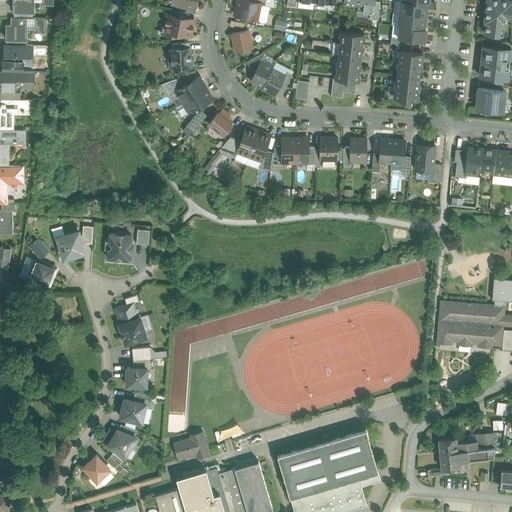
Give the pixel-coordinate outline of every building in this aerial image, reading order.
[(13,0),(13,10),(14,10),(33,10),(34,10),(34,0),(35,0),(42,0),(42,2),(53,2),(52,0),(13,0)] [(249,0),(237,0),(235,14),(243,16),(244,17),(248,18),(249,17),(257,19),(260,4),(261,2),(249,0)] [(373,0),(358,0),(358,4),(357,11),(372,13),(373,0)] [(427,3),(403,0),(402,0),(400,0),(399,12),(425,15),(427,3)] [(511,0),(486,0),(485,20),(486,20),(485,32),(503,34),(504,26),(504,18),(505,18),(511,19),(511,0)] [(194,19),(176,15),(177,9),(172,8),(171,14),(167,13),(165,24),(168,24),(166,34),(177,37),(178,33),(190,35),(194,19)] [(425,15),(399,12),(398,25),(426,28),(424,27),(425,15)] [(14,17),(11,17),(11,25),(7,25),(6,38),(7,38),(26,38),(27,38),(27,28),(35,28),(35,30),(46,30),(46,18),(33,17),(14,17)] [(285,29),(286,20),(275,18),(274,28),(285,29)] [(426,28),(398,25),(400,25),(398,37),(409,38),(424,40),(426,28)] [(248,29),(232,33),(236,51),(252,47),(248,29)] [(364,33),(341,31),(340,36),(341,37),(341,43),(361,45),(362,40),(364,38),(364,33)] [(409,38),(398,37),(392,36),(391,42),(409,44),(409,38)] [(341,43),(339,42),(339,47),(340,49),(339,55),(360,57),(360,51),(362,50),(363,45),(361,45),(341,43)] [(26,44),(7,43),(4,43),(4,54),(6,54),(6,59),(15,59),(15,71),(23,71),(23,55),(32,55),(33,44),(26,44)] [(480,73),(507,75),(510,45),(483,43),(480,73)] [(172,49),(170,49),(170,54),(168,54),(168,61),(171,61),(171,66),(178,66),(178,68),(179,68),(178,67),(184,66),(184,67),(185,67),(185,65),(191,65),(191,59),(192,59),(192,58),(191,58),(191,55),(192,54),(191,54),(190,48),(189,48),(172,49)] [(423,53),(399,50),(399,55),(400,56),(399,62),(420,64),(420,59),(422,57),(423,53)] [(262,52),(246,61),(250,68),(255,70),(261,60),(263,62),(265,58),(262,52)] [(360,57),(339,55),(339,60),(337,62),(336,67),(338,67),(358,69),(360,69),(361,64),(359,63),(360,57)] [(15,59),(6,59),(3,59),(3,71),(15,71),(15,59)] [(263,62),(261,60),(255,70),(250,80),(263,86),(273,68),(273,67),(263,62)] [(399,62),(398,61),(397,66),(399,68),(398,74),(418,76),(419,71),(421,69),(421,64),(420,64),(399,62)] [(358,69),(338,67),(337,72),(336,73),(335,78),(345,79),(357,81),(359,81),(359,76),(358,74),(358,69)] [(273,68),(263,86),(262,87),(275,94),(280,83),(285,74),(284,74),(273,68)] [(285,74),(280,83),(286,86),(292,73),(286,70),(284,74),(285,74)] [(3,71),(2,71),(2,78),(0,77),(0,93),(1,93),(19,93),(19,83),(33,83),(33,71),(23,71),(15,71),(3,71)] [(418,76),(398,74),(397,79),(396,81),(395,86),(397,86),(417,88),(419,88),(419,83),(418,82),(418,76)] [(184,84),(176,89),(176,90),(183,100),(206,87),(200,75),(184,84)] [(179,77),(163,82),(169,94),(176,90),(176,89),(184,84),(180,76),(179,77)] [(417,88),(397,86),(396,91),(394,92),(394,97),(417,100),(418,95),(416,93),(417,88)] [(206,87),(183,100),(189,112),(213,98),(206,87)] [(476,108),(503,111),(505,91),(478,88),(476,108)] [(19,99),(1,99),(1,107),(0,107),(0,122),(14,122),(14,108),(22,108),(22,113),(32,114),(33,99),(19,99)] [(199,108),(187,124),(194,130),(206,114),(199,108)] [(230,114),(222,108),(219,113),(217,112),(208,123),(223,135),(232,124),(226,119),(230,114)] [(258,130),(246,125),(241,139),(237,151),(249,155),(258,130)] [(0,129),(0,159),(9,159),(8,141),(25,141),(25,129),(14,129),(0,129)] [(271,134),(258,130),(249,155),(261,160),(265,149),(271,134)] [(230,136),(219,149),(220,149),(223,152),(224,153),(235,157),(237,151),(241,139),(230,136)] [(303,136),(301,137),(295,137),(295,161),(308,161),(308,146),(308,138),(307,136),(303,136)] [(337,136),(320,136),(320,148),(320,159),(337,159),(337,136)] [(295,137),(282,137),(282,145),(282,161),(283,161),(295,161),(295,137)] [(366,137),(359,137),(359,139),(350,138),(350,147),(350,161),(351,161),(366,161),(366,137)] [(393,139),(381,138),(380,153),(379,161),(380,161),(391,162),(393,139)] [(405,140),(393,139),(391,162),(391,167),(402,168),(402,163),(403,163),(404,155),(405,140)] [(427,144),(425,142),(422,141),(419,143),(418,143),(415,169),(428,170),(432,171),(433,163),(435,145),(427,144)] [(282,145),(275,145),(274,152),(272,163),(283,163),(283,161),(282,161),(282,145)] [(481,148),(468,146),(467,159),(465,173),(466,173),(479,175),(480,170),(482,148),(481,148)] [(496,149),(482,148),(480,170),(493,171),(494,172),(496,149)] [(219,149),(209,161),(213,164),(223,152),(220,149),(219,149)] [(274,152),(265,149),(261,160),(259,165),(271,168),(272,163),(274,152)] [(510,151),(496,149),(494,172),(493,171),(493,173),(492,181),(511,183),(511,169),(508,169),(509,155),(510,151)] [(411,156),(404,155),(403,163),(402,163),(402,168),(402,173),(409,173),(411,156)] [(460,158),(460,162),(456,161),(455,176),(465,177),(466,173),(465,173),(467,159),(460,158)] [(442,164),(433,163),(432,171),(428,170),(427,180),(440,182),(442,164)] [(9,165),(0,165),(0,195),(5,196),(7,196),(7,177),(23,176),(23,165),(9,165)] [(13,210),(13,209),(1,209),(0,209),(0,233),(13,233),(13,210)] [(93,226),(83,225),(82,234),(80,235),(82,243),(85,242),(92,243),(93,226)] [(150,230),(137,229),(136,243),(149,244),(150,230)] [(78,230),(57,237),(64,258),(85,252),(82,243),(80,235),(78,230)] [(131,235),(110,233),(109,241),(107,241),(107,250),(109,250),(108,257),(130,259),(130,251),(132,251),(133,243),(131,243),(131,235)] [(38,238),(29,245),(34,251),(42,243),(38,238)] [(42,243),(34,251),(40,258),(49,251),(42,243)] [(11,248),(0,246),(0,255),(9,257),(11,248)] [(0,255),(0,284),(0,281),(5,282),(9,257),(0,255)] [(56,267),(36,258),(27,279),(28,289),(38,288),(38,283),(48,287),(56,267)] [(63,290),(64,310),(84,309),(84,289),(63,290)] [(136,294),(125,298),(127,304),(132,302),(133,303),(139,301),(136,294)] [(504,306),(441,300),(438,338),(501,344),(502,332),(502,329),(502,324),(503,314),(504,306)] [(127,304),(115,307),(121,323),(138,317),(133,303),(132,302),(127,304)] [(32,309),(27,303),(26,303),(25,303),(24,304),(24,305),(23,306),(28,312),(32,309)] [(511,315),(503,314),(502,324),(511,324),(511,315)] [(121,323),(119,324),(121,330),(119,331),(120,332),(121,332),(123,336),(121,336),(122,337),(123,337),(125,344),(147,336),(141,316),(138,317),(121,323)] [(511,348),(511,329),(504,329),(504,330),(502,329),(502,332),(503,333),(502,348),(511,349),(511,348)] [(132,348),(133,360),(151,358),(150,346),(132,348)] [(151,358),(133,360),(133,367),(147,367),(147,368),(151,368),(151,358)] [(133,367),(127,367),(126,385),(146,385),(147,368),(147,367),(133,367)] [(408,389),(396,393),(400,404),(411,400),(408,389)] [(124,398),(120,416),(142,421),(146,403),(124,398)] [(510,403),(497,402),(496,413),(508,415),(510,403)] [(11,406),(0,406),(0,410),(1,411),(1,421),(6,421),(5,414),(11,413),(11,406)] [(492,419),(492,428),(502,428),(502,419),(492,419)] [(111,428),(103,441),(127,456),(139,437),(118,428),(116,431),(111,428)] [(366,428),(277,454),(290,497),(294,511),(341,511),(367,504),(361,485),(381,479),(378,471),(366,428)] [(203,430),(190,434),(191,437),(173,442),(178,458),(196,453),(197,458),(210,454),(203,430)] [(496,431),(476,433),(476,440),(477,440),(477,448),(494,446),(496,431)] [(456,437),(439,439),(440,451),(457,450),(477,448),(477,440),(476,440),(456,442),(456,437)] [(477,448),(457,450),(457,454),(463,454),(463,456),(473,455),(473,458),(493,456),(494,446),(477,448)] [(457,450),(440,451),(442,468),(459,466),(457,454),(457,450)] [(119,464),(123,458),(113,452),(107,462),(126,473),(128,470),(119,464)] [(96,454),(84,466),(97,480),(110,468),(96,454)] [(258,511),(273,508),(259,460),(218,472),(217,467),(206,470),(206,469),(176,477),(179,487),(155,495),(160,511),(138,511),(136,503),(106,511),(93,511),(93,509),(92,508),(79,511),(258,511)] [(511,470),(502,470),(502,469),(501,469),(500,486),(501,486),(501,485),(506,486),(506,487),(511,487),(511,470)] [(0,510),(9,510),(9,494),(0,493),(0,510)]
